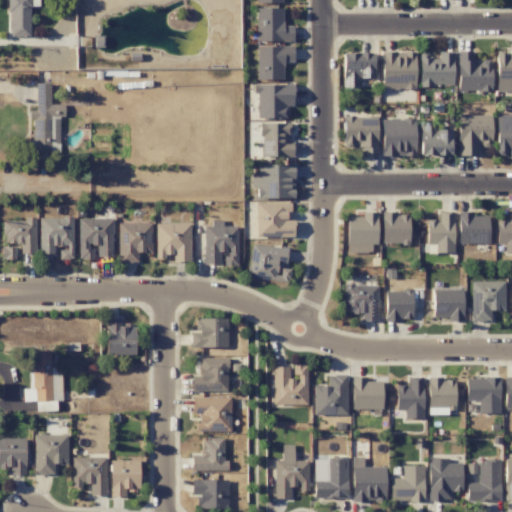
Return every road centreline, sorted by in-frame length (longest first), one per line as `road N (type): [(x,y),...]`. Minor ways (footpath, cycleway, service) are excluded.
road 1 (residential): [(302,316),(321,261),(324,0)]
road 2 (residential): [(0,292),(192,290),(283,322)]
road 3 (residential): [(164,290),(162,511)]
road 4 (residential): [(308,334),(370,350),(511,349)]
road 5 (residential): [(511,181),(321,184)]
road 6 (residential): [(511,27),(325,27)]
